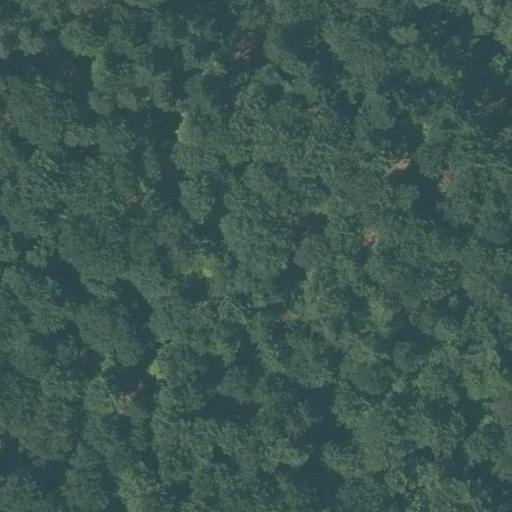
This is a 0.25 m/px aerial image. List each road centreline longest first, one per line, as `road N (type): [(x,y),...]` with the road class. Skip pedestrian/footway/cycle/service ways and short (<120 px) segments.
road 1 (track): [(511,463),(440,425),(37,48),(0,4)]
road 2 (track): [(198,0),(511,102)]
